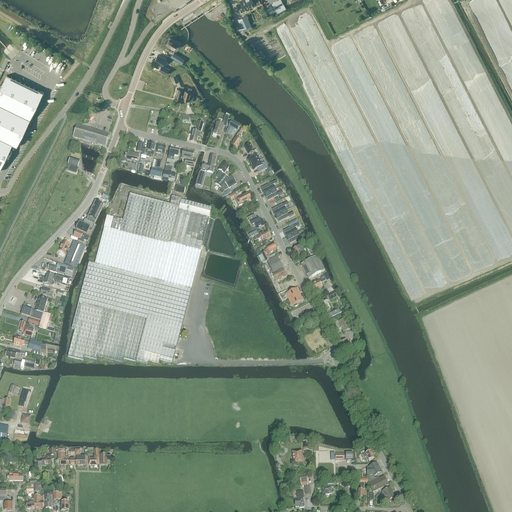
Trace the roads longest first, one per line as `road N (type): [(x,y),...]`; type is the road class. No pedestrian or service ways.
road 1 (unclassified): [(336,361),(235,160),(117,129)]
road 2 (unclassified): [(3,193),(85,82),(126,0)]
road 3 (unclassified): [(408,509),(336,361)]
road 4 (tertiary): [(0,306),(98,180)]
road 5 (tertiary): [(201,0),(154,37),(125,106)]
road 6 (unclassified): [(282,511),(408,509)]
road 7 (unclassified): [(125,106),(108,100),(104,88),(139,0)]
road 8 (unclassified): [(215,360),(336,361)]
